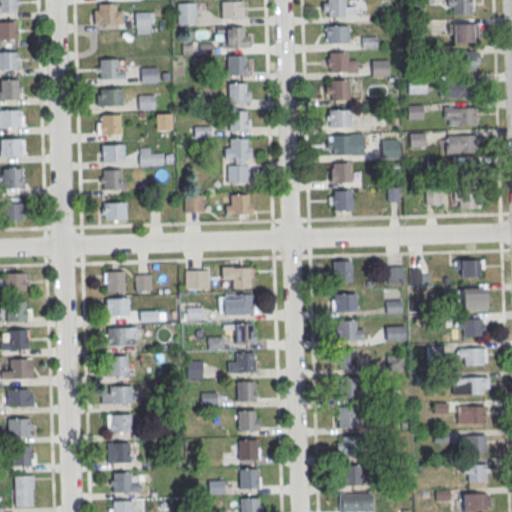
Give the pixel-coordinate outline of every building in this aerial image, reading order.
[(0,0),(15,0),(15,14),(0,14),(0,0)] [(326,0),(345,0),(345,17),(326,18),(326,0)] [(452,0),(470,0),(471,16),(452,17),(452,0)] [(195,2),(176,2),(176,23),(195,23),(195,2)] [(220,2),(242,2),(243,18),(220,19),(220,2)] [(97,4),(115,4),(115,11),(121,11),(121,24),(98,24),(97,4)] [(153,33),(153,11),(133,11),(133,33),(153,33)] [(0,23),(16,23),(17,40),(0,40),(0,23)] [(452,25),(471,25),(471,44),(453,45),(452,25)] [(325,26),(344,26),(344,45),(326,46),(325,26)] [(224,29),(243,28),(243,48),(225,48),(224,29)] [(477,50),(457,50),(457,69),(477,69),(477,50)] [(0,52),(17,52),(18,69),(0,69),(0,52)] [(328,53),(346,53),(347,72),(328,73),(328,53)] [(226,57),(244,56),(245,75),(226,76),(226,57)] [(98,60),(116,59),(116,80),(99,81),(98,60)] [(388,75),(388,59),(370,59),(370,75),(388,75)] [(156,66),(139,66),(139,82),(156,82),(156,66)] [(473,96),(473,79),(439,79),(439,96),(473,96)] [(0,80),(17,80),(18,101),(0,101),(0,80)] [(330,81),(348,81),(349,100),(330,100),(330,81)] [(417,85),(417,83),(408,83),(408,92),(424,92),(424,85),(417,85)] [(227,84),(246,84),(246,103),(228,104),(227,84)] [(95,105),(121,105),(121,88),(95,88),(95,105)] [(153,94),(136,94),(136,109),(153,109),(153,94)] [(422,104),(406,104),(406,118),(422,118),(422,104)] [(442,124),(475,124),(475,106),(442,106),(442,124)] [(328,110),(350,109),(350,128),(329,128),(328,110)] [(0,111),(19,111),(20,128),(0,128),(0,111)] [(228,112),(246,111),(247,130),(228,131),(228,112)] [(120,133),(120,114),(96,114),(96,133),(120,133)] [(424,132),(408,132),(408,147),(424,147),(424,132)] [(476,134),(445,134),(445,152),(476,152),(476,134)] [(331,135),(361,135),(362,154),(331,155),(331,150),(326,150),(325,142),(331,142),(331,135)] [(0,139),(20,139),(21,156),(0,156),(0,139)] [(228,139),(246,139),(247,158),(228,159),(228,139)] [(100,146),(122,145),(123,162),(101,163),(100,146)] [(138,163),(161,163),(161,147),(138,147),(138,163)] [(332,164),(350,163),(351,182),(332,183),(332,164)] [(122,168),(100,168),(100,188),(122,188),(122,168)] [(0,171),(22,171),(23,188),(1,189),(0,171)] [(396,187),(389,187),(389,198),(397,198),(396,187)] [(332,191),(350,190),(351,210),(332,210),(332,191)] [(440,190),(425,192),(426,204),(441,202),(440,190)] [(477,207),(477,191),(455,191),(455,207),(477,207)] [(226,193),(226,214),(251,214),(251,193),(226,193)] [(202,194),(183,194),(183,211),(202,211),(202,194)] [(125,201),(100,201),(100,219),(125,219),(125,201)] [(2,219),(22,219),(22,202),(2,202),(2,219)] [(350,259),(334,259),(334,282),(350,282),(350,259)] [(456,276),(481,276),(481,259),(456,259),(456,276)] [(401,265),(386,265),(386,283),(401,283),(401,265)] [(249,266),(221,266),(221,277),(231,277),(231,287),(249,287),(249,266)] [(408,268),(408,284),(429,284),(429,268),(408,268)] [(207,269),(184,269),(184,287),(207,287),(207,269)] [(123,290),(123,271),(103,271),(103,290),(123,290)] [(24,272),(2,272),(2,289),(24,289),(24,272)] [(133,289),(149,289),(149,274),(133,274),(133,289)] [(484,291),(460,291),(460,309),(484,309),(484,291)] [(331,292),(331,310),(356,310),(356,292),(331,292)] [(218,293),(218,314),(251,314),(251,293),(218,293)] [(127,297),(104,297),(104,314),(127,314),(127,297)] [(385,300),(401,299),(401,314),(385,315),(385,300)] [(4,303),(4,320),(29,320),(29,303),(4,303)] [(200,307),(185,307),(185,317),(200,317),(200,307)] [(156,310),(138,310),(138,320),(156,320),(156,310)] [(456,314),(456,335),(483,335),(483,314),(456,314)] [(337,319),(354,318),(355,339),(337,340),(337,319)] [(234,322),(252,322),(252,343),(235,343),(234,322)] [(136,326),(105,326),(105,344),(136,344),(136,326)] [(384,326),(401,326),(401,341),(385,341),(384,326)] [(0,349),(28,349),(28,328),(9,328),(9,340),(0,340),(0,349)] [(426,345),(441,345),(442,359),(426,360),(426,345)] [(457,364),(485,364),(485,347),(457,347),(457,364)] [(338,348),(355,348),(356,369),(338,369),(338,348)] [(235,351),(253,351),(253,371),(236,372),(235,351)] [(127,354),(107,354),(107,375),(127,375),(127,354)] [(385,355),(402,355),(402,370),(385,370),(385,355)] [(0,378),(31,378),(30,358),(10,358),(10,369),(0,369),(0,378)] [(201,359),(185,359),(185,378),(201,378),(201,359)] [(340,377),(358,376),(358,397),(340,397),(340,377)] [(487,376),(451,376),(451,393),(487,393),(487,376)] [(236,380),(254,380),(254,401),(236,401),(236,380)] [(100,393),(100,403),(131,403),(131,385),(108,385),(108,393),(100,393)] [(5,405),(31,405),(31,388),(5,388),(5,405)] [(455,405),(455,422),(485,422),(485,405),(455,405)] [(337,406),(355,406),(355,427),(338,427),(337,406)] [(237,409),(254,409),(254,430),(237,430),(237,409)] [(106,431),(131,431),(131,413),(106,413),(106,431)] [(6,435),(30,435),(30,417),(6,417),(6,435)] [(485,434),(466,434),(466,451),(485,451),(485,434)] [(341,435),(358,435),(359,456),(341,456),(341,435)] [(238,439),(256,438),(256,459),(238,459),(238,439)] [(129,441),(106,441),(106,461),(129,461),(129,441)] [(32,465),(32,445),(10,445),(10,465),(32,465)] [(485,463),(462,463),(462,480),(485,480),(485,463)] [(342,464),(359,464),(360,485),(342,485),(342,464)] [(238,467),(256,467),(256,488),(239,488),(238,467)] [(109,491),(138,491),(138,482),(129,482),(129,472),(109,472),(109,491)] [(13,475),(13,506),(32,506),(32,475),(13,475)] [(370,492),(337,492),(337,511),(370,511),(370,492)] [(489,492),(461,492),(461,510),(489,510),(489,492)] [(240,511),(240,497),(258,496),(258,511),(240,511)] [(131,511),(131,500),(108,500),(107,511),(131,511)]
